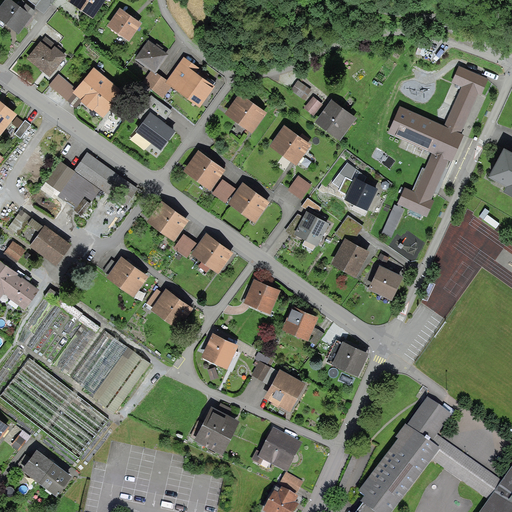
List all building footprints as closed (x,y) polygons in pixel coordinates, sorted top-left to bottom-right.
[(9,0),(6,0),(0,8),(0,16),(19,31),(35,10),(22,0),(18,6),(9,0)] [(74,0),(92,12),(100,0),(101,0),(108,4),(110,0),(74,0)] [(120,11),(110,25),(128,37),(138,24),(120,11)] [(46,38),(30,58),(41,67),(43,65),(51,71),(64,55),(55,48),(57,46),(46,38)] [(149,42),(137,58),(155,71),(166,54),(161,50),(162,48),(157,44),(155,47),(149,42)] [(216,83),(207,77),(208,76),(198,69),(196,69),(193,67),(194,66),(185,59),(169,81),(200,104),(216,83)] [(423,167),(412,191),(405,188),(397,205),(396,205),(383,233),(390,236),(403,208),(401,207),(402,204),(427,215),(433,201),(430,199),(437,182),(440,183),(443,176),(440,175),(444,167),(447,169),(465,128),(462,127),(477,92),(481,94),(487,79),(459,67),(452,81),(462,86),(445,127),(427,119),(416,144),(433,152),(426,169),(423,167)] [(144,82),(152,88),(160,77),(152,71),(144,82)] [(79,91),(87,98),(87,102),(90,104),(94,103),(102,110),(117,93),(94,73),(79,91)] [(77,90),(59,74),(49,85),(68,100),(77,90)] [(166,81),(160,77),(152,88),(158,93),(166,81)] [(298,82),(292,90),(304,98),(310,90),(298,82)] [(143,97),(149,89),(142,83),(135,91),(143,97)] [(239,96),(228,112),(252,129),(264,113),(239,96)] [(161,148),(173,131),(151,114),(159,102),(151,97),(138,115),(145,120),(138,130),(161,148)] [(310,98),(304,106),(309,110),(315,102),(310,98)] [(333,104),(320,121),(339,135),(352,118),(333,104)] [(9,117),(11,114),(0,105),(0,130),(10,118),(9,117)] [(14,133),(20,138),(31,124),(25,120),(14,133)] [(284,128),(273,144),(297,161),(308,145),(284,128)] [(511,152),(505,149),(491,175),(508,184),(506,189),(511,192),(511,152)] [(125,204),(137,188),(88,153),(76,169),(125,204)] [(215,159),(212,163),(198,153),(187,169),(211,186),(225,166),(215,159)] [(48,180),(60,189),(73,171),(61,162),(48,180)] [(347,198),(366,208),(376,189),(352,177),(356,169),(347,162),(332,182),(340,187),(339,190),(348,195),(347,198)] [(301,198),(311,185),(298,176),(289,189),(301,198)] [(224,180),(216,190),(221,194),(229,184),(224,180)] [(229,184),(221,194),(226,198),(234,188),(229,184)] [(243,185),(231,201),(255,218),(267,203),(243,185)] [(75,211),(81,216),(91,203),(84,198),(75,211)] [(161,203),(150,219),(174,237),(186,221),(161,203)] [(286,231),(295,237),(298,233),(307,237),(301,247),(311,252),(326,224),(322,221),(324,217),(315,213),(313,216),(307,213),(305,218),(298,215),(286,231)] [(344,224),(356,232),(361,225),(348,216),(343,223),(344,224)] [(20,235),(32,244),(56,262),(69,244),(32,218),(20,235)] [(358,234),(356,232),(344,224),(337,235),(346,241),(351,244),(358,234)] [(174,247),(181,252),(190,239),(184,234),(174,247)] [(206,236),(194,252),(219,269),(230,253),(206,236)] [(196,243),(190,239),(181,252),(187,256),(196,243)] [(351,244),(346,241),(335,261),(355,272),(366,252),(363,251),(365,248),(357,244),(355,246),(351,244)] [(14,242),(6,253),(16,260),(24,250),(14,242)] [(19,303),(30,310),(42,294),(27,282),(30,278),(26,276),(23,280),(19,277),(19,278),(14,274),(15,274),(7,268),(11,263),(5,259),(1,264),(0,262),(0,293),(3,290),(12,297),(8,302),(16,308),(19,303)] [(111,260),(104,271),(134,293),(145,277),(121,259),(117,264),(111,260)] [(381,267),(371,287),(380,291),(377,298),(387,303),(400,277),(381,267)] [(248,288),(243,301),(250,304),(251,302),(269,309),(277,291),(255,282),(252,289),(248,288)] [(50,290),(24,326),(18,340),(32,350),(63,308),(83,323),(53,364),(66,374),(100,327),(50,290)] [(156,290),(147,303),(178,325),(190,309),(166,291),(163,295),(156,290)] [(293,309),(285,327),(307,336),(315,318),(293,309)] [(318,329),(309,341),(316,345),(324,333),(318,329)] [(104,330),(70,377),(95,395),(129,347),(104,330)] [(213,336),(205,354),(226,364),(235,346),(213,336)] [(337,341),(328,359),(357,372),(365,354),(337,341)] [(18,346),(0,370),(0,384),(24,350),(18,346)] [(133,350),(97,401),(114,413),(150,363),(133,350)] [(0,395),(0,396),(79,457),(109,419),(29,357),(0,395)] [(253,375),(263,380),(270,367),(260,362),(253,375)] [(277,371),(270,367),(263,380),(270,384),(277,371)] [(281,372),(268,396),(274,399),(272,402),(279,406),(281,402),(291,408),(304,385),(281,372)] [(390,511),(431,458),(485,495),(491,486),(496,479),(455,451),(457,449),(451,445),(450,447),(435,436),(450,416),(428,400),(408,429),(407,428),(398,440),(401,442),(360,493),(367,499),(357,511),(390,511)] [(221,403),(218,409),(229,415),(232,408),(221,403)] [(199,422),(192,437),(198,440),(199,437),(220,448),(233,422),(226,418),(228,415),(220,410),(218,414),(213,411),(206,426),(199,422)] [(285,467),(296,446),(274,435),(263,456),(257,453),(253,461),(260,464),(264,457),(285,467)] [(19,437),(13,445),(19,449),(25,441),(19,437)] [(336,484),(338,490),(342,492),(361,449),(357,447),(336,484)] [(24,467),(40,479),(53,463),(36,451),(30,459),(25,455),(18,464),(23,468),(24,467)] [(58,467),(53,463),(40,479),(57,492),(69,476),(57,467),(58,467)] [(496,479),(491,486),(485,495),(490,499),(480,511),(511,511),(511,468),(501,483),(496,479)] [(281,484),(295,492),(301,483),(287,475),(281,484)] [(275,496),(266,511),(292,511),(295,507),(292,505),(295,499),(276,489),(272,495),(275,496)]
